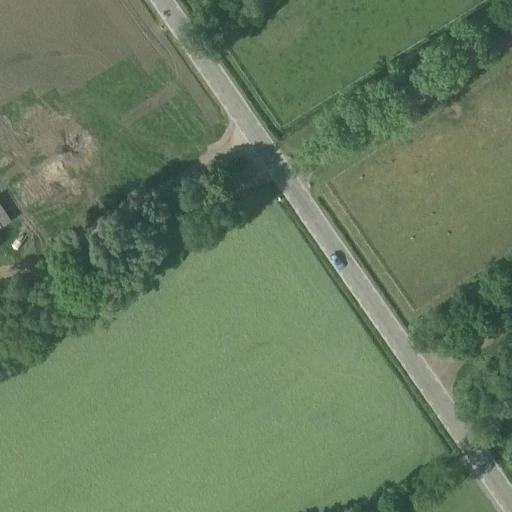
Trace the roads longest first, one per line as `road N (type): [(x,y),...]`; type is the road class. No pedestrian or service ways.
road 1 (unclassified): [(511,508),(161,0)]
road 2 (unknown): [(0,324),(267,155)]
